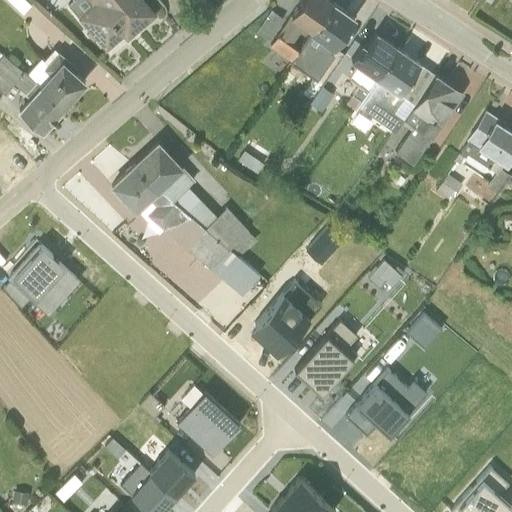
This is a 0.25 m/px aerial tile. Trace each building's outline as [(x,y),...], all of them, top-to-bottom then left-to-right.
[(29,5),(24,0),(8,0),(22,12),(29,5)] [(72,0),(67,5),(88,30),(85,32),(91,40),(94,38),(104,50),(121,35),(125,39),(154,15),(142,0),(72,0)] [(300,0),(269,45),(290,60),(297,49),(290,44),(303,25),(311,30),(330,2),(326,0),(300,0)] [(353,18),(330,2),(290,60),(289,64),(310,79),(298,96),(310,104),(322,85),(313,79),(321,66),(315,61),(323,51),(328,54),(329,54),(337,42),(338,43),(342,37),(341,36),(353,18)] [(257,32),(267,40),(281,18),(271,11),(257,32)] [(397,47),(374,31),(364,46),(360,44),(349,59),(357,65),(348,78),(357,84),(345,102),(354,108),(397,47)] [(412,102),(434,72),(397,47),(348,118),(366,130),(375,116),(394,129),(403,116),(394,109),(403,96),(412,102)] [(40,58),(26,74),(62,105),(84,80),(74,72),(77,68),(57,51),(56,52),(53,49),(42,60),(40,58)] [(17,108),(41,129),(62,105),(25,73),(0,53),(0,90),(3,94),(13,83),(27,96),(17,108)] [(411,161),(462,91),(434,72),(412,102),(401,121),(409,127),(394,150),(411,161)] [(331,94),(321,87),(310,104),(320,111),(331,94)] [(497,117),(484,108),(453,158),(458,162),(462,155),(463,155),(466,152),(495,172),(486,185),(497,192),(509,174),(499,167),(502,162),(505,163),(511,152),(511,129),(496,119),(497,117)] [(159,188),(236,256),(255,239),(225,206),(215,214),(186,185),(193,179),(158,140),(131,164),(155,190),(159,188)] [(257,274),(236,256),(159,188),(155,190),(131,164),(110,184),(135,210),(136,210),(147,220),(145,223),(157,233),(161,228),(239,294),(257,274)] [(450,199),(461,183),(446,173),(436,189),(450,199)] [(35,286),(52,303),(75,277),(56,260),(57,259),(40,244),(2,287),(18,305),(35,286)] [(254,334),(275,353),(319,304),(293,280),(254,323),(254,334)] [(354,333),(339,318),(293,369),(320,393),(357,352),(346,343),(354,333)] [(404,386),(385,369),(344,415),(358,428),(368,416),(387,434),(425,392),(411,379),(404,386)] [(174,425),(210,457),(238,426),(202,394),(174,425)] [(175,492),(193,471),(162,443),(143,464),(175,492)] [(157,511),(174,494),(139,462),(119,484),(150,511),(157,511)] [(505,511),(511,506),(497,492),(506,481),(489,465),(448,509),(451,511),(505,511)] [(267,505),(274,511),(326,511),(332,505),(296,473),(267,505)]
